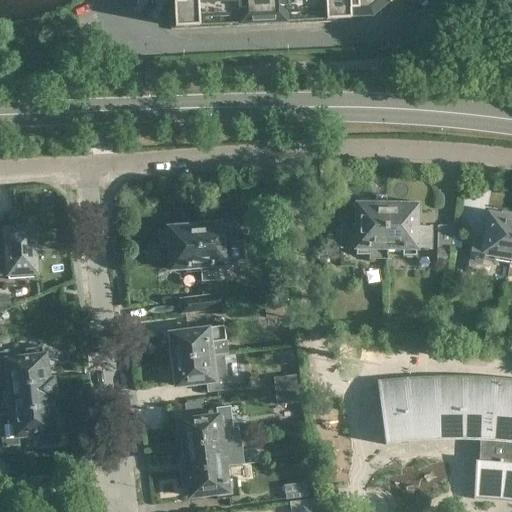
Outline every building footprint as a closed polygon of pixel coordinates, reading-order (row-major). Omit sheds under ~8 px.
[(173,0),(174,3),(175,28),(199,26),(199,25),(240,23),(240,24),(286,22),(286,21),(326,19),(326,20),(350,19),(350,17),(361,16),(363,22),(381,15),(379,9),(388,2),(389,4),(393,0),(173,0)] [(388,205),(357,205),(357,226),(336,226),(335,247),(343,247),(357,248),(356,255),(369,255),(369,259),(387,260),(387,248),(388,205)] [(417,205),(388,205),(387,248),(402,248),(403,256),(415,256),(416,249),(430,249),(431,227),(416,227),(417,205)] [(510,263),(511,250),(511,213),(502,212),(501,216),(487,214),(483,241),(473,240),(469,264),(468,271),(481,273),(483,258),(510,263)] [(224,225),(199,226),(202,272),(203,281),(214,281),(213,271),(214,271),(213,265),(244,263),(242,241),(236,241),(235,226),(224,226),(224,225)] [(184,273),(202,272),(199,226),(168,228),(168,231),(157,232),(158,249),(169,247),(170,268),(183,267),(184,273)] [(33,227),(5,228),(6,247),(0,247),(0,279),(36,277),(35,255),(38,255),(37,243),(34,243),(33,227)] [(451,251),(455,227),(438,227),(438,251),(451,251)] [(204,297),(205,310),(225,307),(223,294),(204,297)] [(181,313),(205,310),(204,297),(179,300),(181,313)] [(221,326),(169,333),(173,359),(223,352),(224,352),(221,326)] [(9,385),(47,380),(44,356),(43,356),(42,347),(25,349),(26,357),(7,360),(8,373),(3,374),(4,386),(9,385)] [(223,352),(173,359),(172,359),(176,385),(212,380),(214,393),(227,392),(223,352)] [(278,390),(299,387),(298,373),(276,376),(278,390)] [(511,381),(509,381),(500,380),(491,380),(454,378),(416,379),(379,383),(379,380),(377,380),(385,445),(386,445),(386,442),(412,440),(438,439),(464,438),(480,439),(479,461),(477,461),(475,461),(473,499),(475,500),(475,497),(498,499),(511,500),(511,381)] [(47,380),(9,385),(11,398),(6,399),(7,411),(51,406),(49,397),(54,397),(52,380),(47,381),(47,380)] [(299,387),(278,390),(279,403),(301,401),(299,387)] [(54,432),(51,406),(7,411),(0,412),(0,435),(1,436),(0,429),(0,424),(14,422),(16,436),(36,433),(37,442),(53,440),(52,432),(54,432)] [(220,410),(180,415),(181,420),(180,420),(183,446),(221,442),(239,439),(238,427),(222,429),(220,410)] [(222,454),(221,442),(183,446),(186,471),(223,467),(261,462),(259,449),(228,453),(222,454)] [(223,467),(186,471),(181,472),(183,488),(188,487),(190,497),(238,491),(236,477),(225,478),(223,467)] [(308,497),(306,483),(284,486),(286,500),(308,497)] [(313,511),(312,500),(290,503),(291,511),(313,511)]
